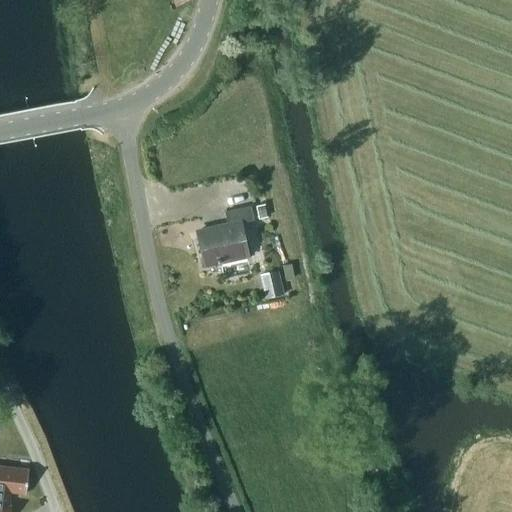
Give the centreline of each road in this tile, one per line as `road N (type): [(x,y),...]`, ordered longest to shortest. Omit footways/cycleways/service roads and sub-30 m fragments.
road 1 (unclassified): [(235,511),(165,326),(119,107)]
road 2 (tertiary): [(119,107),(176,73),(192,53),(210,0)]
road 3 (unclassified): [(55,511),(0,385)]
road 4 (tertiary): [(0,131),(119,107)]
